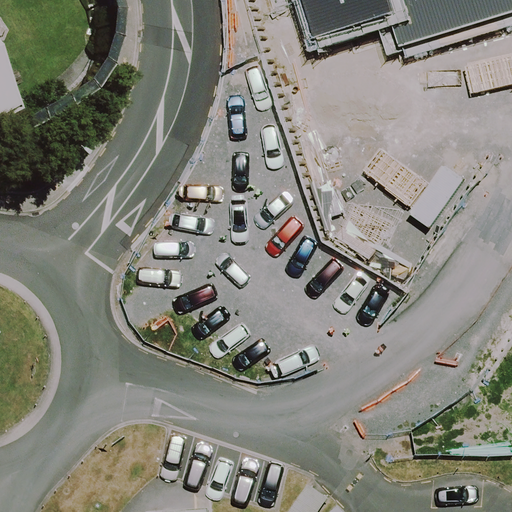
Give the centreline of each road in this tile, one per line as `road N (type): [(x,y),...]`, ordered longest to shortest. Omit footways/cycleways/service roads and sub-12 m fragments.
road 1 (unclassified): [(175,0),(182,46),(171,108),(145,178),(56,271)]
road 2 (unclassified): [(56,271),(78,301),(91,373),(80,412),(56,446),(0,477)]
